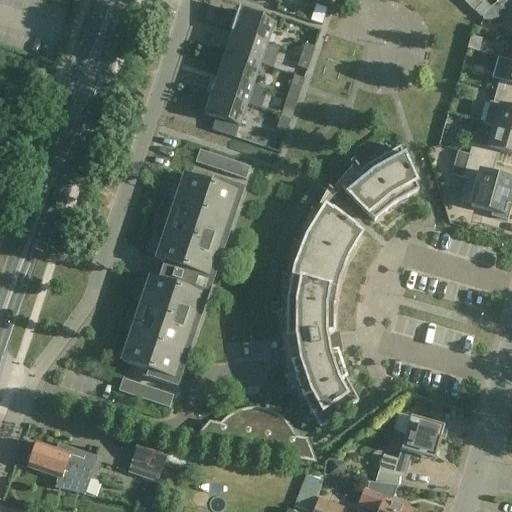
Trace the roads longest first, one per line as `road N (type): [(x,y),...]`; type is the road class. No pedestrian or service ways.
road 1 (residential): [(193,0),(94,298),(30,385)]
road 2 (primary): [(0,351),(93,117),(124,0)]
road 3 (primary): [(106,0),(0,302)]
road 4 (residential): [(271,374),(205,382),(174,428),(30,385)]
road 5 (residential): [(476,469),(511,344)]
